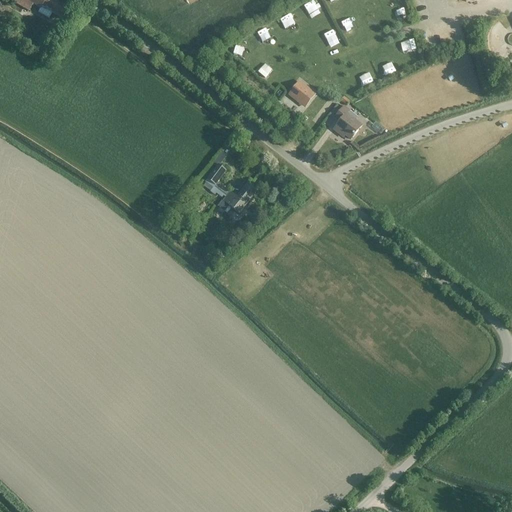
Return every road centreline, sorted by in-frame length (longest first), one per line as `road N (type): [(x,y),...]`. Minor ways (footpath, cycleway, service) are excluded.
road 1 (unclassified): [(350,511),(504,359),(506,337),(324,181),(84,0)]
road 2 (unknown): [(322,180),(400,138),(511,97)]
